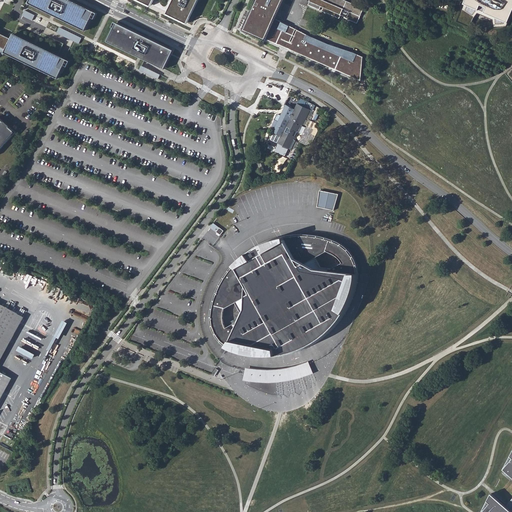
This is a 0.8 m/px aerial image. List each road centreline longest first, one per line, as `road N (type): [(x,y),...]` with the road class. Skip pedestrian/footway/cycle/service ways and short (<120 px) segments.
road 1 (residential): [(240,84),(233,103),(237,172),(73,401),(58,441),(56,495)]
road 2 (tertiary): [(258,63),(337,105),(511,253)]
